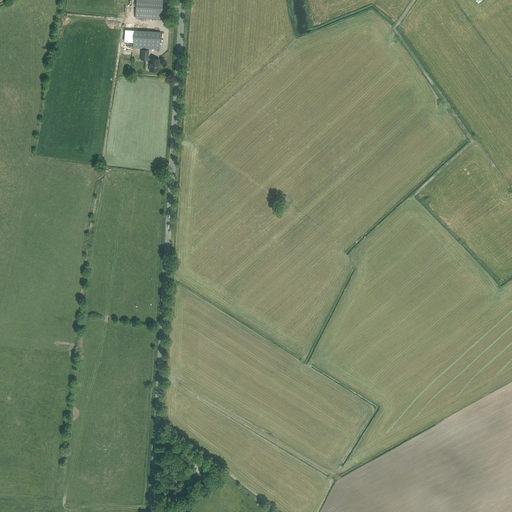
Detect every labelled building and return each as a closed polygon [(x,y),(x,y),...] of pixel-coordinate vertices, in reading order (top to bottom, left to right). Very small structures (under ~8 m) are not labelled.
[(162,0),(136,0),(135,17),(162,19),(162,0)] [(161,32),(156,31),(134,30),(133,47),(160,49),(161,32)] [(149,50),(141,49),(141,59),(149,60),(149,50)] [(158,59),(153,59),(151,58),(150,70),(158,71),(158,66),(158,59)] [(201,461),(197,458),(193,463),(196,464),(194,466),(197,468),(195,470),(199,473),(204,466),(200,463),(201,461)]
